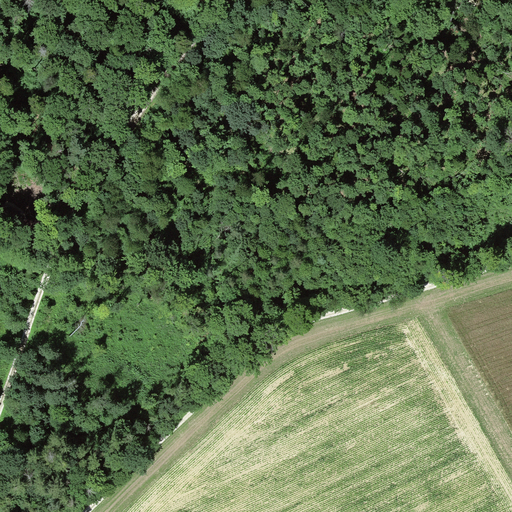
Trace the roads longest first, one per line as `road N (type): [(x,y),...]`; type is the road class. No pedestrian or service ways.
road 1 (track): [(85,511),(262,347),(308,320),(511,260)]
road 2 (track): [(64,243),(133,121),(221,0)]
road 3 (track): [(0,408),(64,243)]
